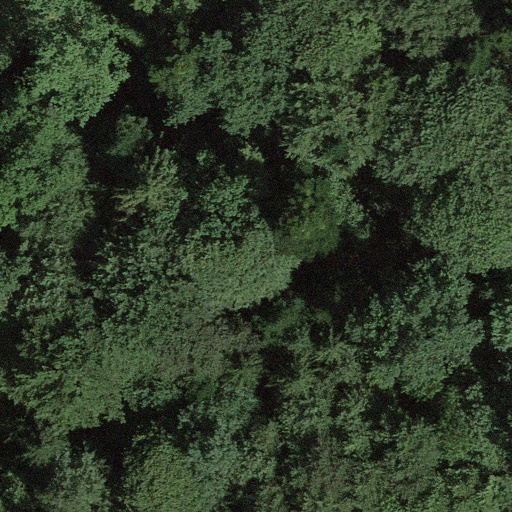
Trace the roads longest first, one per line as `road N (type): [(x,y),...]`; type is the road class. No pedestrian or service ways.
road 1 (track): [(511,362),(467,319),(426,251),(359,99),(285,0)]
road 2 (track): [(396,511),(511,475)]
